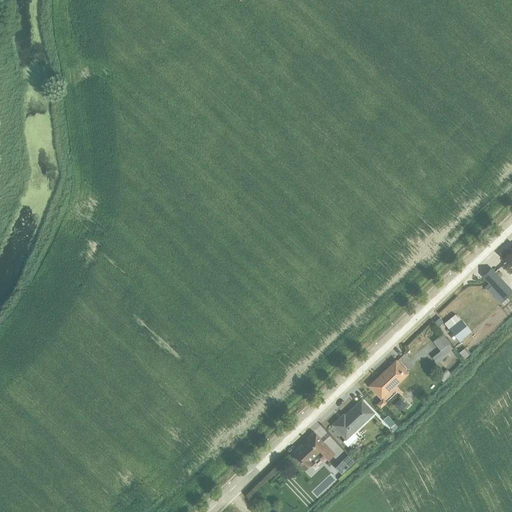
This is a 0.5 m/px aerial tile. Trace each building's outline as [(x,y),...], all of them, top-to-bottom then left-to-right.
[(511,290),(491,268),(483,277),(491,286),(488,289),(501,302),(511,292),(511,290)] [(460,320),(449,329),(459,341),(470,333),(460,320)] [(441,351),(432,357),(437,363),(445,357),(444,356),(453,349),(449,344),(450,343),(442,334),(433,342),(441,351)] [(376,380),(369,386),(382,399),(376,404),(381,409),(387,403),(383,399),(408,375),(396,361),(376,380)] [(401,398),(394,405),(400,411),(407,405),(401,398)] [(347,439),(354,432),(374,414),(362,401),(345,416),(344,415),(333,425),(346,438),(347,439)] [(388,416),(383,420),(390,428),(395,423),(388,416)] [(347,439),(346,438),(343,441),(348,446),(358,437),(354,432),(347,439)] [(316,434),(292,457),(305,470),(312,463),(310,461),(320,451),(329,460),(335,454),(316,434)] [(348,455),(335,467),(342,474),(355,462),(348,455)]
